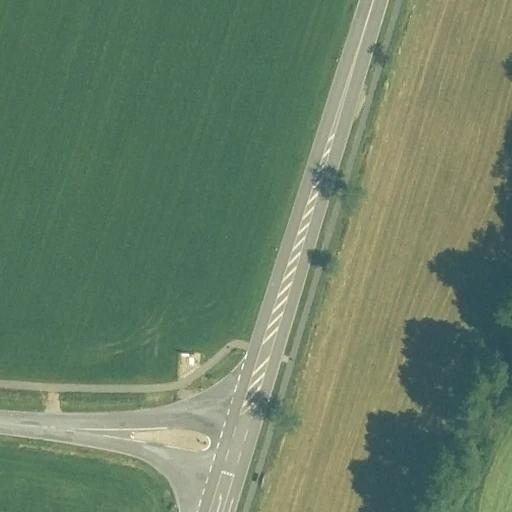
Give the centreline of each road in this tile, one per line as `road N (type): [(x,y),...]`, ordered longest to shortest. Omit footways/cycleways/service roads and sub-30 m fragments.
road 1 (tertiary): [(220,451),(369,0)]
road 2 (tertiary): [(220,451),(0,427)]
